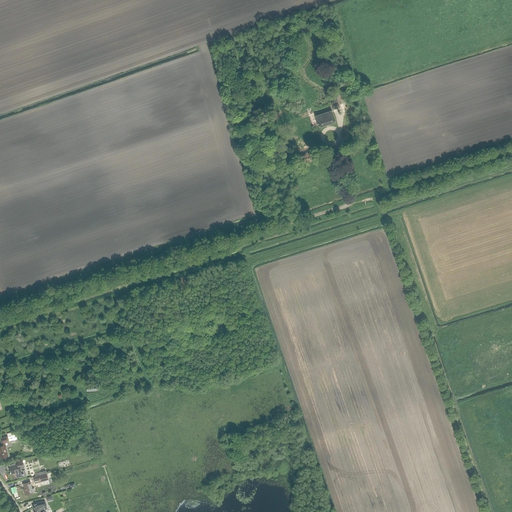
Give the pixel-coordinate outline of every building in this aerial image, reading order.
[(339,108),(338,105),(342,104),(339,94),(333,97),(334,103),(331,104),(333,110),(339,108)] [(319,127),(324,126),(335,122),(331,110),(315,116),(319,127)] [(25,423),(23,415),(10,419),(13,427),(25,423)] [(9,441),(7,437),(0,438),(1,443),(2,443),(2,446),(0,446),(0,456),(0,458),(8,456),(5,447),(6,447),(5,442),(9,441)] [(26,476),(25,470),(21,471),(20,468),(24,467),(22,459),(16,461),(17,464),(9,467),(10,471),(10,472),(10,473),(11,473),(11,474),(15,473),(16,474),(15,474),(16,478),(19,477),(19,478),(26,476)] [(34,481),(40,480),(41,482),(48,480),(47,473),(40,475),(33,477),(34,481)] [(33,493),(30,482),(23,484),(25,491),(24,491),(25,495),(33,493)] [(32,506),(33,508),(34,509),(33,510),(33,511),(45,511),(45,510),(46,509),(44,505),(46,504),(44,502),(37,503),(32,506)]
